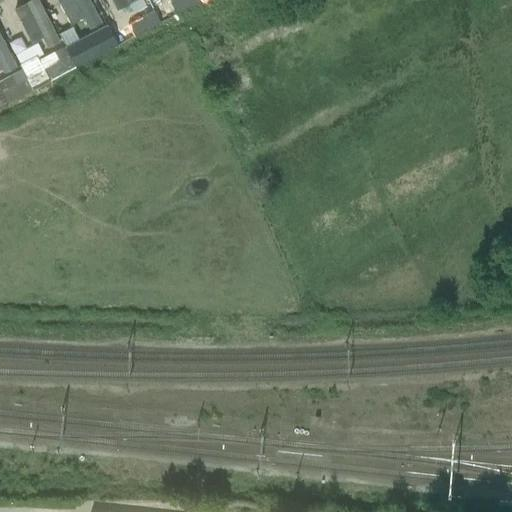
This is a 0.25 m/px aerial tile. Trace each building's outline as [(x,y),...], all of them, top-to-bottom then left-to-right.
[(56,38),(35,0),(18,0),(9,5),(28,41),(41,34),(46,44),(56,38)] [(53,0),(66,24),(81,16),(87,26),(98,20),(87,0),(53,0)] [(175,0),(170,3),(175,14),(202,0),(175,0)] [(153,12),(110,34),(116,46),(159,23),(153,12)] [(65,46),(64,46),(65,48),(75,67),(116,46),(105,25),(65,46)] [(0,68),(12,62),(0,38),(0,68)] [(20,65),(19,66),(22,70),(32,90),(75,67),(65,48),(39,61),(36,57),(20,65)] [(0,106),(32,90),(22,70),(0,82),(0,106)]
